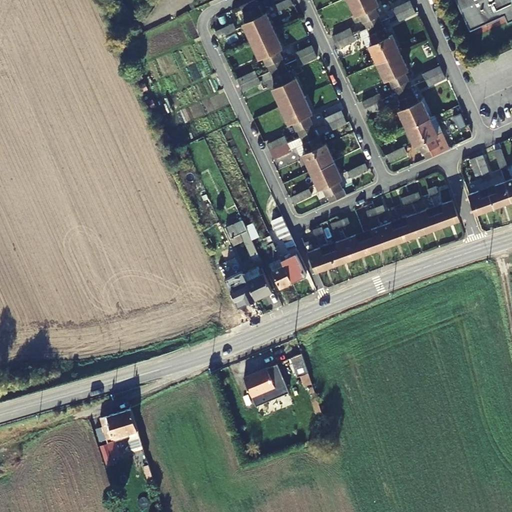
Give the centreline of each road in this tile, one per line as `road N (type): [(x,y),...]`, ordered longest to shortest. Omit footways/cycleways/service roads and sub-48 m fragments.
road 1 (tertiary): [(0,413),(325,306)]
road 2 (residential): [(292,225),(198,18),(239,0)]
road 3 (residential): [(303,0),(388,183)]
road 4 (tertiary): [(325,306),(481,248)]
road 5 (residential): [(419,0),(486,140)]
